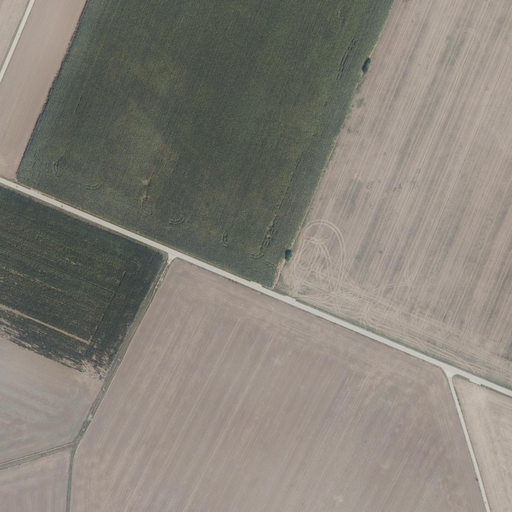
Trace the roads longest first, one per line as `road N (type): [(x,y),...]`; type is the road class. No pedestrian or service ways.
road 1 (track): [(0,179),(442,365)]
road 2 (track): [(74,445),(173,252)]
road 3 (track): [(442,365),(488,511)]
